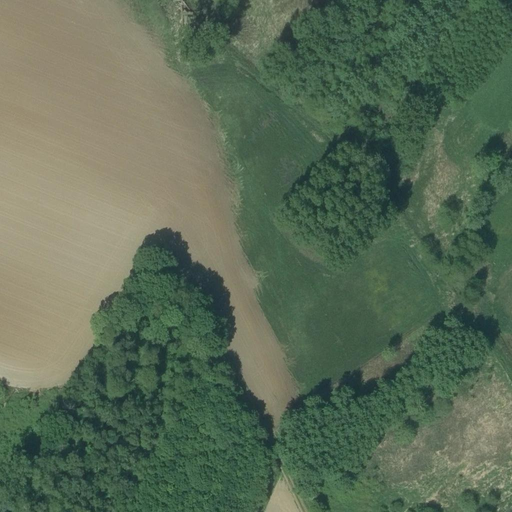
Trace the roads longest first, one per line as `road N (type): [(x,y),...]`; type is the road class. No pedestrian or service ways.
road 1 (track): [(306,511),(161,248)]
road 2 (track): [(113,511),(210,338)]
